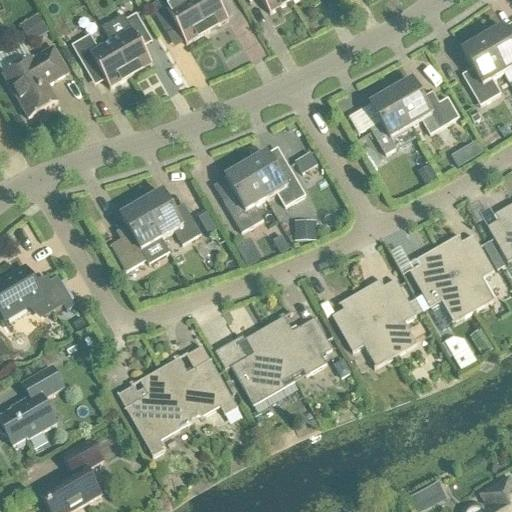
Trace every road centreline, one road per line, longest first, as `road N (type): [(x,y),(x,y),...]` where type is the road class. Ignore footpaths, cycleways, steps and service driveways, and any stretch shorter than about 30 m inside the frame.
road 1 (residential): [(37,187),(98,313),(134,327),(374,231)]
road 2 (residential): [(37,187),(289,94)]
road 3 (residential): [(289,94),(441,0)]
road 4 (residential): [(374,231),(289,94)]
road 5 (residential): [(374,231),(511,154)]
